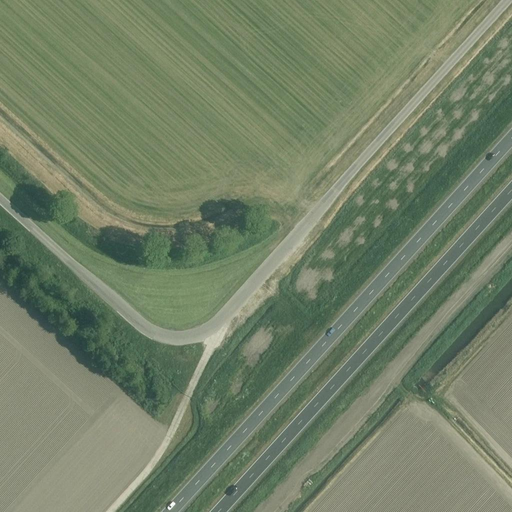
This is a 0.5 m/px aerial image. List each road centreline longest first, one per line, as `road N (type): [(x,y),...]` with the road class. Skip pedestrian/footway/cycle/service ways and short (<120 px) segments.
road 1 (trunk): [(511,138),(172,511)]
road 2 (unclassified): [(191,337),(228,313),(507,0)]
road 3 (trunk): [(220,511),(511,191)]
road 4 (unclassified): [(191,337),(143,327),(0,197)]
